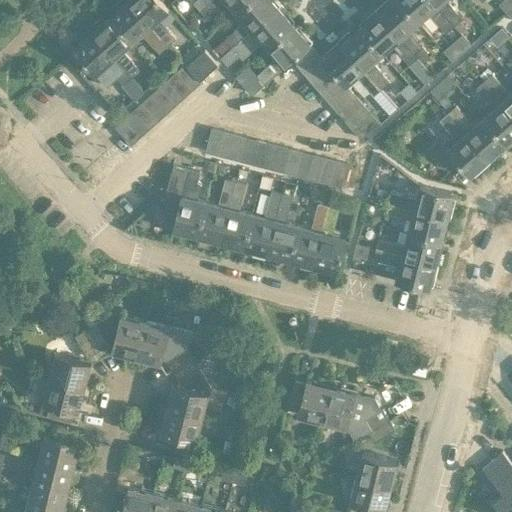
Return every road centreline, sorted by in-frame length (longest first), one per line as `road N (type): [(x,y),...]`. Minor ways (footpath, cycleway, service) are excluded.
road 1 (residential): [(465,341),(239,287),(89,234),(17,152),(90,87)]
road 2 (tertiary): [(465,341),(423,511)]
road 3 (residential): [(88,511),(124,371)]
road 4 (tertiary): [(511,215),(500,228),(465,341)]
